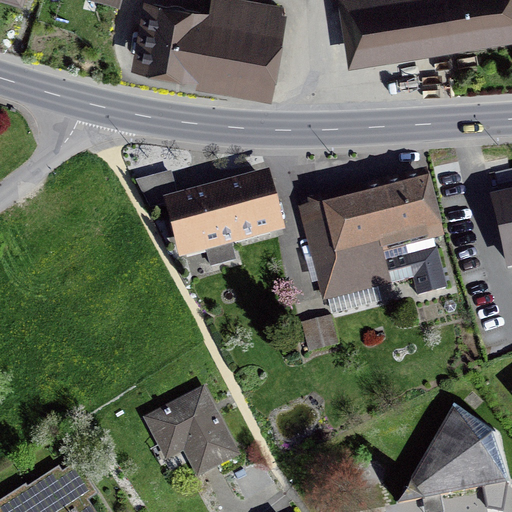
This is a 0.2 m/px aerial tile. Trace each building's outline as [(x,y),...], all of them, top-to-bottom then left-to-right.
[(151,9),(142,59),(268,81),(279,19),(278,6),(242,0),(215,0),(212,20),(151,9)] [(453,37),(447,0),(344,0),(353,53),(453,37)] [(447,0),(453,37),(511,28),(506,0),(447,0)] [(138,182),(151,207),(177,199),(170,173),(138,182)] [(447,287),(436,248),(408,255),(403,238),(436,229),(423,179),(303,210),(325,296),(386,280),(387,285),(413,278),(418,295),(447,287)] [(264,181),(172,205),(184,250),(205,244),(211,265),(234,259),(228,238),(276,225),(264,181)] [(511,264),(511,196),(495,200),(510,265),(511,264)] [(330,316),(302,323),(310,351),(337,344),(330,316)] [(235,454),(202,392),(149,419),(161,443),(179,434),(199,472),(235,454)] [(454,408),(399,504),(509,483),(498,433),(454,406),(454,408)] [(89,511),(81,498),(91,492),(76,469),(61,478),(58,473),(26,494),(24,491),(0,506),(0,509),(1,511),(89,511)]
